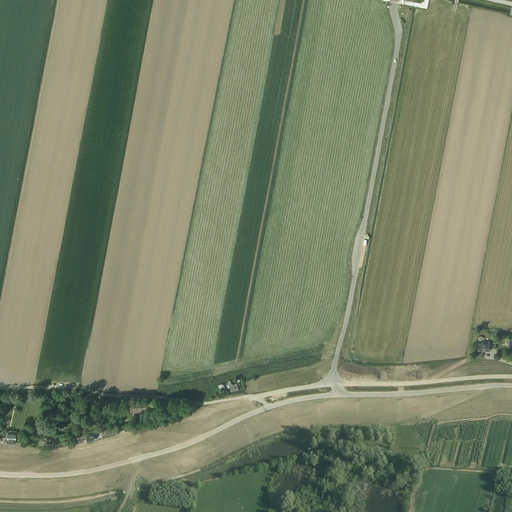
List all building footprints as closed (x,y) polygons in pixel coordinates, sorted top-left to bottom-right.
[(484,351),(489,351),(489,342),(485,342),(485,343),(478,343),(478,350),(484,350),(484,351)] [(237,384),(229,386),(231,393),(238,390),(237,384)] [(145,403),(140,403),(131,404),(131,412),(134,412),(134,415),(140,414),(140,412),(142,412),(142,409),(145,409),(145,403)] [(15,444),(15,434),(7,434),(7,444),(15,444)] [(55,435),(56,439),(52,439),(52,446),(62,445),(61,434),(55,435)] [(93,434),(92,435),(86,436),(85,434),(77,435),(78,443),(83,442),(83,439),(86,439),(87,442),(95,440),(93,434)]
